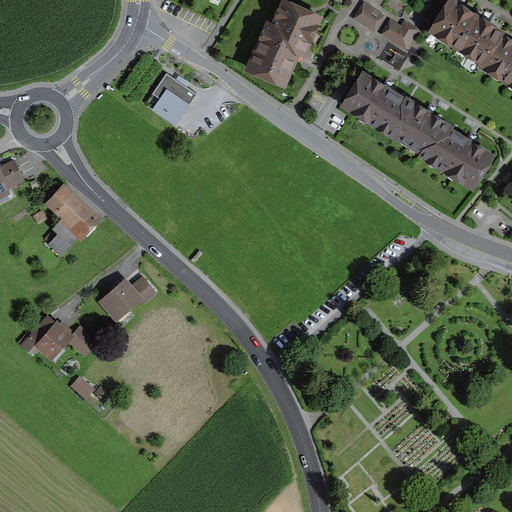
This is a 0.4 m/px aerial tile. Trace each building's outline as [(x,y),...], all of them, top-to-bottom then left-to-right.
[(323,16),(281,0),(272,23),(265,20),(244,73),(285,89),(296,62),(297,57),(306,60),(323,16)] [(484,67),(502,37),(506,32),(452,0),(447,0),(427,33),(484,67)] [(386,15),(364,1),(353,18),(375,31),(386,15)] [(404,19),(401,24),(390,18),(380,35),(407,50),(420,28),(404,19)] [(511,43),(502,37),(484,67),(481,72),(511,91),(511,43)] [(405,95),(363,68),(340,105),(397,138),(402,130),(401,102),(405,95)] [(197,93),(166,72),(146,103),(176,123),(197,93)] [(402,130),(397,138),(418,152),(423,146),(449,135),(453,126),(405,95),(401,102),(402,130)] [(423,146),(418,152),(474,188),(496,153),(453,126),(449,135),(423,146)] [(7,190),(24,182),(13,160),(0,166),(0,200),(10,196),(7,190)] [(81,239),(99,220),(61,185),(43,204),(81,239)] [(146,305),(158,294),(143,277),(134,285),(126,277),(97,303),(116,323),(141,300),(146,305)] [(85,358),(100,341),(79,323),(71,333),(57,321),(54,324),(46,317),(22,345),(30,352),(35,346),(51,360),(67,342),(85,358)] [(95,390),(79,377),(70,388),(86,401),(95,390)]
